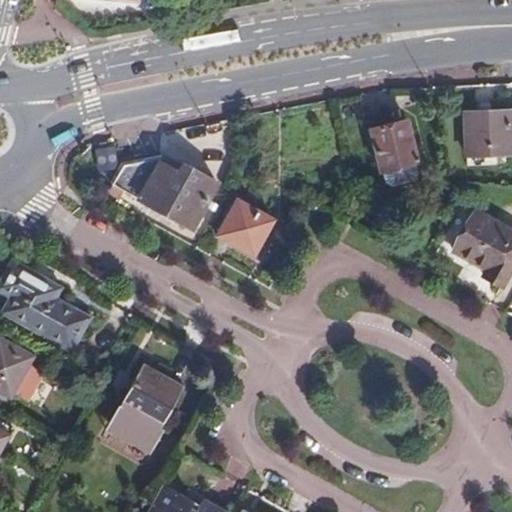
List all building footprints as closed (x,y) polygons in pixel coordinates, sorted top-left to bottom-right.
[(511,109),(464,111),(466,156),(511,153),(511,109)] [(368,126),(378,169),(414,161),(404,118),(368,126)] [(121,164),(111,183),(189,228),(216,182),(181,162),(178,167),(161,157),(121,164)] [(414,161),(378,169),(380,176),(415,168),(414,161)] [(235,199),(215,234),(252,256),(273,219),(235,199)] [(456,235),(451,250),(485,269),(481,276),(503,290),(511,274),(511,227),(476,207),(456,235)] [(16,263),(0,290),(0,293),(13,302),(6,313),(68,350),(88,315),(55,295),(59,289),(16,263)] [(0,339),(0,393),(4,396),(28,356),(0,339)] [(140,365),(116,406),(155,428),(178,387),(140,365)] [(159,483),(142,511),(223,511),(200,499),(198,504),(193,511),(185,507),(184,506),(183,505),(182,503),(182,502),(182,500),(182,498),(182,497),(183,496),(159,483)] [(198,504),(183,496),(182,497),(182,498),(182,500),(182,502),(182,503),(183,505),(184,506),(185,507),(193,511),(198,504)]
